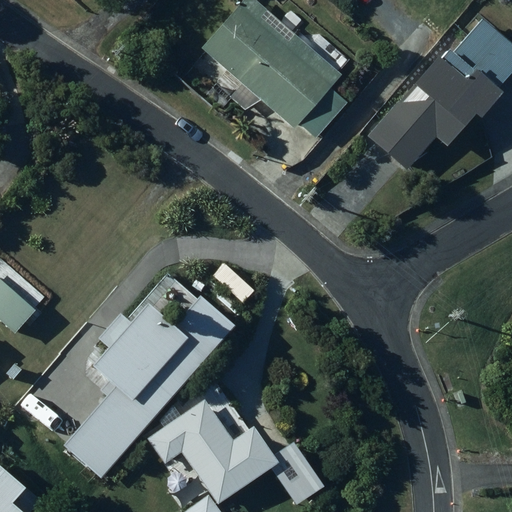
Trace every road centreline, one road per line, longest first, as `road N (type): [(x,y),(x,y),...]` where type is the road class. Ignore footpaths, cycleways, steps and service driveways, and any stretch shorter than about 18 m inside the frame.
road 1 (residential): [(367,307),(339,272),(220,172),(0,16)]
road 2 (residential): [(434,511),(415,407),(367,307)]
road 3 (residential): [(367,307),(434,252),(511,207)]
